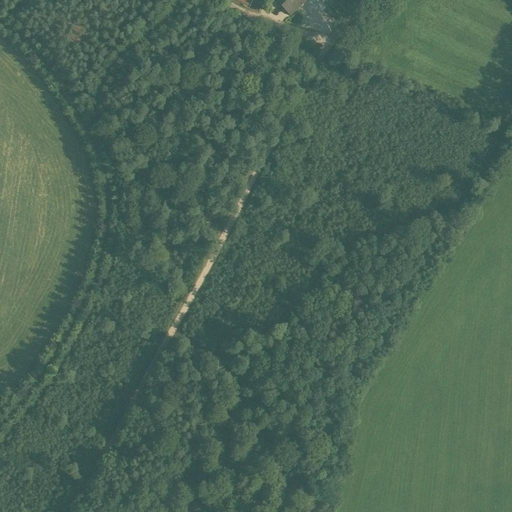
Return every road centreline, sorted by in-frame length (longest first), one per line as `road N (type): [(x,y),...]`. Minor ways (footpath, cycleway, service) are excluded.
road 1 (track): [(368,0),(332,39),(75,511)]
road 2 (track): [(0,425),(89,285),(108,199),(87,133),(57,87),(0,35)]
road 3 (track): [(174,0),(124,67),(91,143)]
